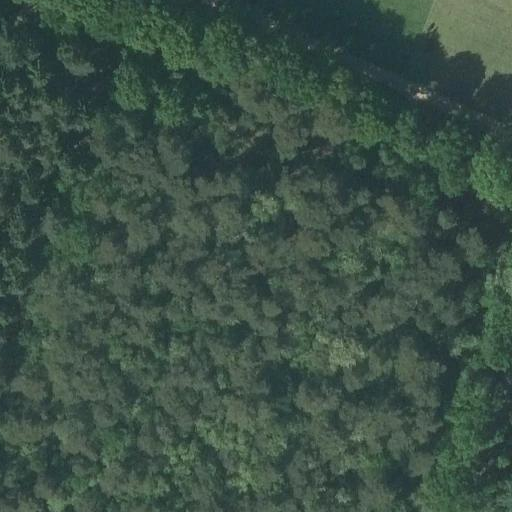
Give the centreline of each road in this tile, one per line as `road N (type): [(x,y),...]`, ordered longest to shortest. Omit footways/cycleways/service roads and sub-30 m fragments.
road 1 (track): [(205,0),(511,135)]
road 2 (track): [(511,362),(444,511)]
